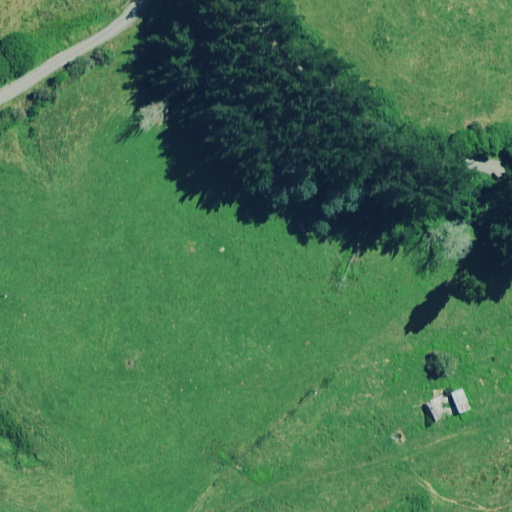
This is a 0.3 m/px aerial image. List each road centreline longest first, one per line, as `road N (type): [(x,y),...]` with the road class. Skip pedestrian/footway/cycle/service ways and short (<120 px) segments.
road 1 (unclassified): [(263,0),(259,14),(302,75),(511,171)]
road 2 (unclassified): [(0,93),(116,32),(136,0)]
